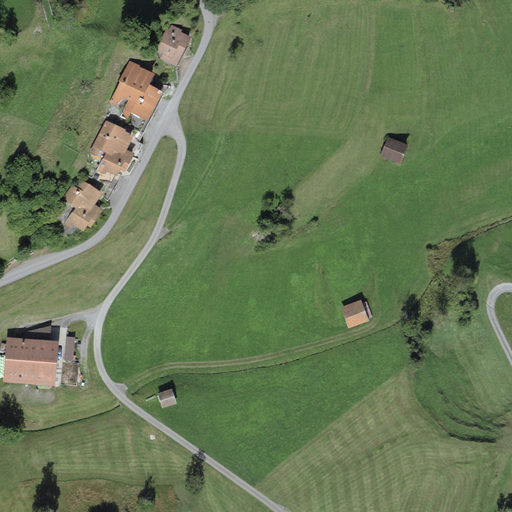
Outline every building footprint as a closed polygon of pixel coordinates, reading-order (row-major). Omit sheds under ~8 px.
[(169,29),(166,28),(155,51),(162,54),(160,58),(176,66),(191,37),(181,32),(182,30),(171,25),(169,29)] [(155,73),(129,61),(109,103),(148,121),(163,90),(150,84),(155,73)] [(134,134),(106,120),(89,153),(96,156),(99,150),(105,153),(96,172),(105,176),(107,171),(116,176),(120,169),(125,172),(134,153),(127,149),(134,134)] [(407,145),(387,137),(380,156),(400,163),(407,145)] [(102,193),(81,179),(76,187),(72,184),(62,199),(75,208),(64,224),(70,229),(72,225),(82,232),(87,225),(90,228),(103,209),(95,204),(102,193)] [(361,300),(340,308),(348,329),(369,321),(369,319),(372,318),(366,302),(362,303),(361,300)] [(57,341),(6,338),(3,381),(54,385),(57,341)] [(66,338),(66,362),(75,362),(75,338),(66,338)] [(172,389),(157,393),(162,408),(176,404),(172,389)]
